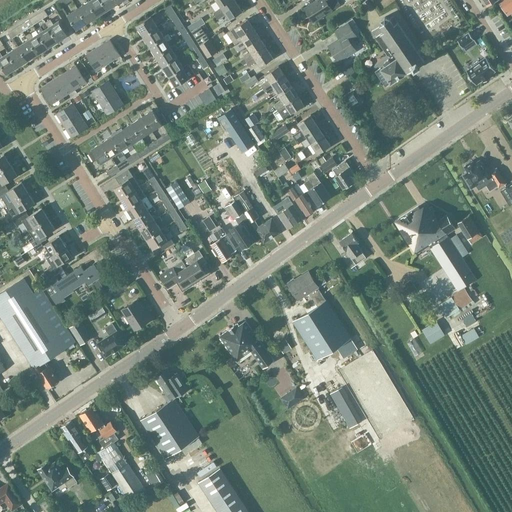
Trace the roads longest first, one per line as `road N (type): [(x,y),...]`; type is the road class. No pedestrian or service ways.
road 1 (tertiary): [(178,329),(379,183)]
road 2 (residential): [(379,183),(258,0)]
road 3 (tertiary): [(0,452),(178,329)]
road 4 (residential): [(178,329),(65,153)]
road 5 (tertiary): [(379,183),(511,91)]
